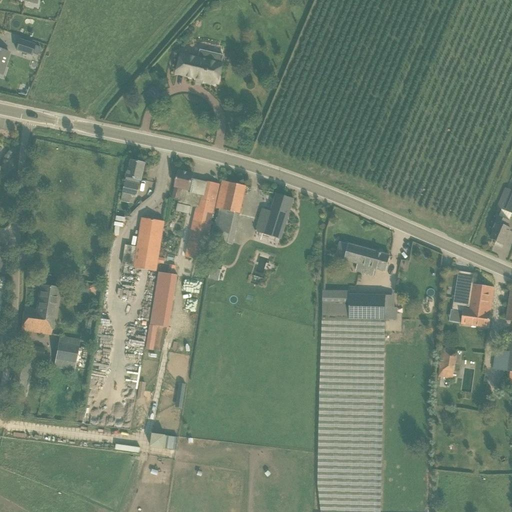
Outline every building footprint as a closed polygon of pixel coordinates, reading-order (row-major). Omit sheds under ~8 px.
[(18,42),(14,52),(30,57),(33,47),(18,42)] [(0,49),(0,74),(2,75),(10,52),(0,49)] [(213,54),(202,52),(201,59),(181,55),(177,74),(205,81),(206,82),(213,84),(215,83),(217,84),(219,78),(221,76),(222,72),(220,70),(222,64),(211,62),(213,54)] [(123,194),(137,197),(140,185),(139,185),(140,180),(141,181),(145,163),(131,161),(130,169),(128,169),(123,194)] [(189,193),(193,174),(178,171),(175,187),(172,198),(179,200),(178,204),(196,208),(186,257),(202,261),(210,225),(219,185),(207,182),(204,196),(189,193)] [(232,245),(246,186),(222,181),(216,208),(220,209),(213,240),(232,245)] [(506,227),(509,221),(511,214),(511,191),(506,189),(498,207),(502,209),(498,217),(492,230),(494,231),(490,239),(503,244),(510,229),(506,227)] [(281,240),(294,199),(276,194),(271,211),(263,209),(259,223),(266,226),(263,234),(281,240)] [(164,222),(142,219),(137,247),(125,245),(122,266),(134,267),(134,268),(156,272),(157,263),(164,264),(165,259),(158,258),(164,222)] [(336,258),(349,262),(366,267),(364,273),(373,276),(375,269),(385,272),(390,256),(340,242),(336,258)] [(219,277),(222,266),(212,264),(209,275),(219,277)] [(168,273),(174,274),(176,266),(169,265),(168,273)] [(475,274),(458,271),(452,310),(463,312),(462,324),(489,328),(491,313),(491,312),(494,288),(473,284),(475,274)] [(92,293),(98,290),(95,284),(89,286),(92,293)] [(51,335),(58,288),(41,285),(37,310),(24,308),(21,330),(51,335)] [(380,511),(385,320),(396,320),(396,308),(385,308),(385,302),(387,302),(387,297),(385,297),(385,296),(350,295),(349,293),(323,292),(319,396),(317,485),(321,511),(380,511)] [(119,305),(118,308),(128,310),(130,299),(123,298),(122,305),(119,305)] [(154,350),(157,326),(150,325),(146,349),(154,350)] [(58,343),(55,359),(76,363),(78,347),(58,343)] [(43,357),(45,349),(28,346),(26,354),(30,355),(43,357)] [(441,357),(440,370),(454,372),(455,362),(452,361),(453,359),(441,357)] [(31,362),(27,362),(18,360),(13,390),(25,392),(31,362)] [(139,382),(138,395),(137,399),(143,399),(146,383),(140,382),(139,382)] [(179,383),(175,407),(182,409),(186,385),(179,383)] [(76,421),(83,422),(84,408),(78,407),(76,421)] [(150,447),(164,449),(166,436),(152,434),(150,447)] [(176,449),(178,437),(169,435),(168,448),(176,449)] [(141,448),(116,444),(115,450),(140,453),(141,448)]
